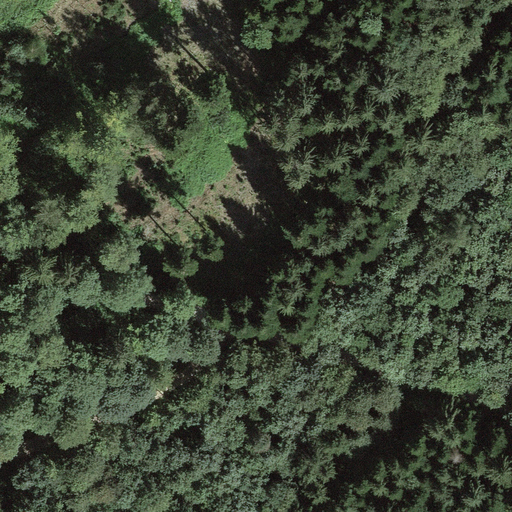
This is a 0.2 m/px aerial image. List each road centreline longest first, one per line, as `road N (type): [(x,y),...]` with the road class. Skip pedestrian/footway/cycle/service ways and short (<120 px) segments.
road 1 (track): [(511,408),(67,277),(0,246)]
road 2 (track): [(0,461),(184,378),(228,323)]
